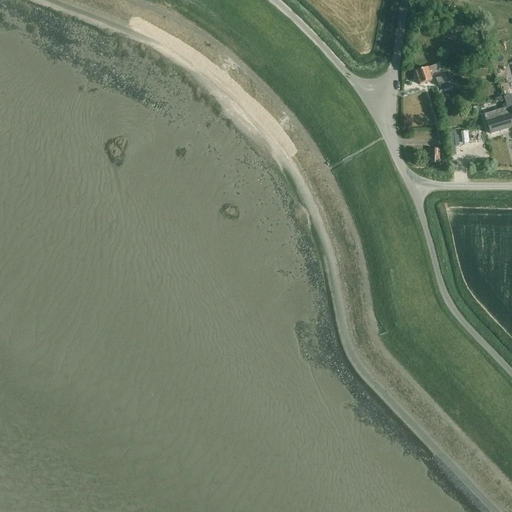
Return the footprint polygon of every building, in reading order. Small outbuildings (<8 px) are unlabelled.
[(430,75),(439,72),(436,66),(427,69),(415,73),(420,85),(432,81),(430,75)] [(438,86),(447,83),(444,76),(436,79),(438,86)] [(503,78),(498,80),(502,92),(507,90),(503,78)] [(506,109),(485,115),(487,123),(490,134),(500,131),(510,128),(507,121),(510,121),(507,109),(506,109)] [(439,164),(439,150),(429,150),(429,164),(439,164)]
